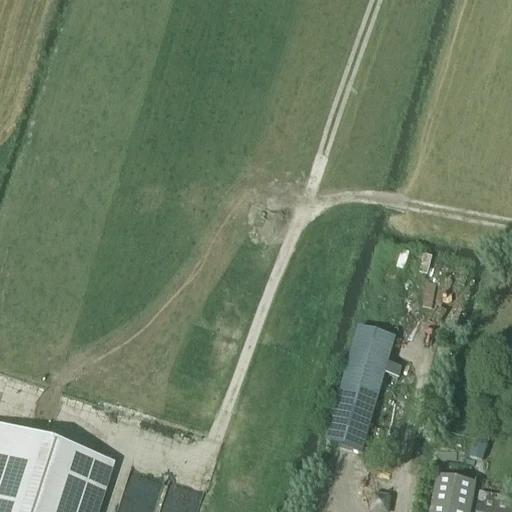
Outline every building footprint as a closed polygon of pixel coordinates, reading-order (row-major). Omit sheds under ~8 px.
[(343,410),(332,449),(354,455),(365,417),(370,418),(382,377),(397,381),(401,370),(385,366),(392,341),(359,331),(336,408),(343,410)] [(0,431),(0,511),(99,511),(114,468),(0,431)] [(475,441),(469,460),(482,464),(488,445),(475,441)] [(471,511),(476,490),(477,487),(438,479),(430,511),(471,511)] [(373,497),(370,511),(389,511),(391,500),(373,497)] [(511,511),(511,504),(479,497),(475,511),(511,511)]
